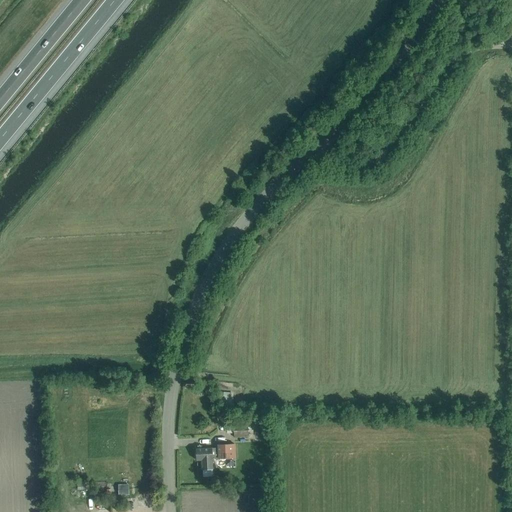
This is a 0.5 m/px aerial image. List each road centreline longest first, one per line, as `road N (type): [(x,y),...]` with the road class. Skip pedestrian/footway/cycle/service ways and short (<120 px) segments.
road 1 (tertiary): [(169,511),(171,382),(193,306),(241,222),(314,147)]
road 2 (unclassified): [(314,147),(341,162),(374,161),(462,53),(511,45)]
road 3 (tertiary): [(314,147),(370,90),(431,0)]
road 4 (motorway): [(0,139),(115,0)]
road 5 (motorway): [(82,0),(0,99)]
